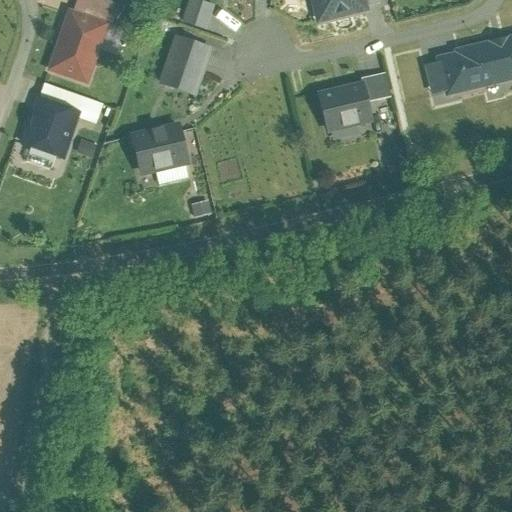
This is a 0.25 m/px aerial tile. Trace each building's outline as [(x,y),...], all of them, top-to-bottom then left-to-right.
[(204,32),(212,7),(192,0),(186,0),(179,23),(204,32)] [(365,0),(310,0),(315,21),(367,11),(365,0)] [(109,28),(67,15),(47,80),(89,93),(109,28)] [(511,75),(511,29),(433,47),(443,92),(511,75)] [(213,59),(173,46),(157,96),(196,109),(213,59)] [(511,84),(487,86),(488,97),(511,94),(511,84)] [(364,88),(315,99),(325,145),(374,134),(364,88)] [(82,119),(36,104),(18,156),(64,172),(82,119)] [(180,128),(127,138),(136,187),(189,177),(180,128)] [(122,316),(95,313),(92,343),(118,346),(122,316)]
